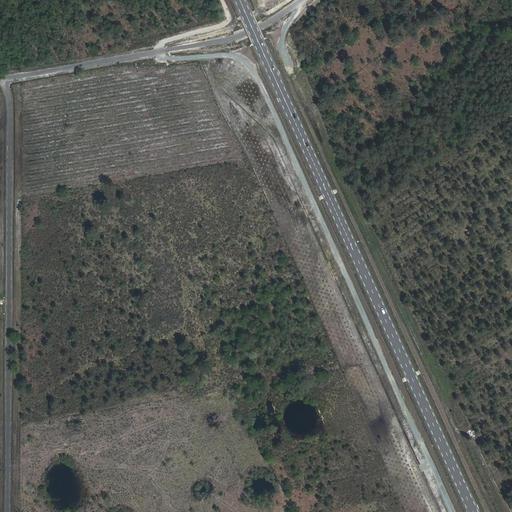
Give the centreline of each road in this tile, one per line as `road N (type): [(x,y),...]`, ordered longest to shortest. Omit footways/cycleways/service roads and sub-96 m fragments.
road 1 (track): [(221,0),(224,22),(165,39),(159,56),(235,55),(259,80),(453,511)]
road 2 (track): [(314,0),(285,29),(283,50),(457,429),(473,440),(511,508)]
road 3 (primary): [(473,511),(240,0)]
road 4 (residential): [(7,77),(10,511)]
road 5 (unclassified): [(7,77),(231,37),(299,0)]
